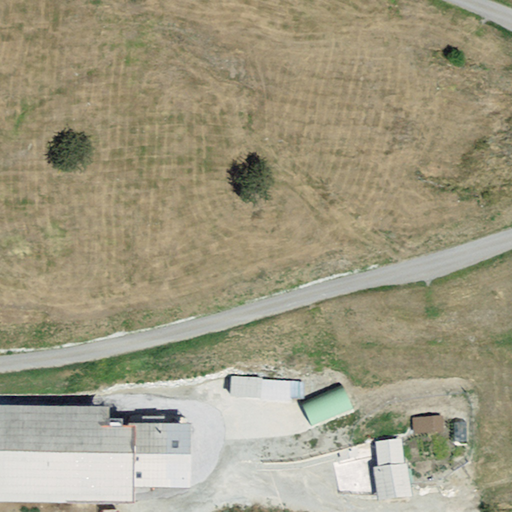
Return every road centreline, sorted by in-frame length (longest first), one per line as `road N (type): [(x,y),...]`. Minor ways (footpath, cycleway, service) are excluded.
road 1 (unclassified): [(511,238),(145,339),(0,364)]
road 2 (track): [(0,402),(134,398),(206,414),(211,447),(189,487),(157,511)]
